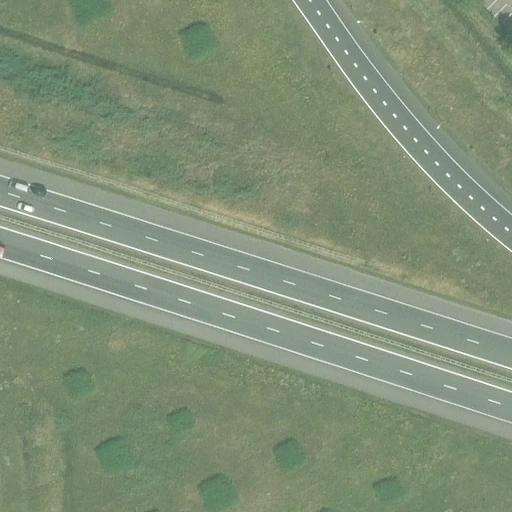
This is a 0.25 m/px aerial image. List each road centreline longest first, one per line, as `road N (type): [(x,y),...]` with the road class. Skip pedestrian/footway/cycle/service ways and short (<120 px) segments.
road 1 (motorway): [(0,243),(511,408)]
road 2 (motorway): [(511,358),(0,194)]
road 3 (motorway): [(511,235),(409,137),(308,0)]
